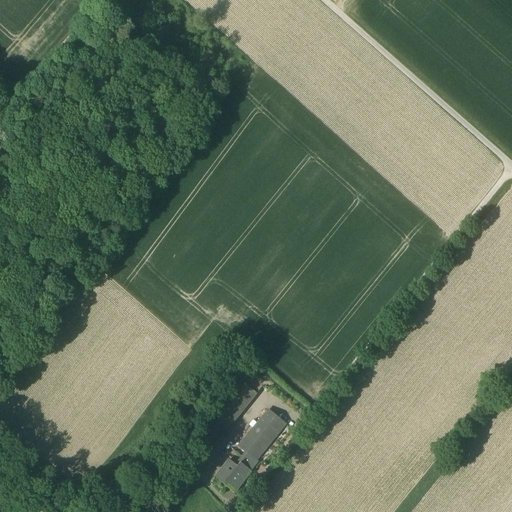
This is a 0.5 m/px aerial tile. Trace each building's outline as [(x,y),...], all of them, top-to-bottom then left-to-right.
[(237,378),(257,394),(263,387),(243,371),(237,378)] [(202,439),(213,448),(250,402),(251,402),(257,394),(237,378),(194,432),(197,435),(202,439)] [(268,411),(254,429),(239,447),(250,456),(256,461),(256,460),(271,443),(285,424),(268,411)] [(250,456),(246,460),(243,464),(251,470),(254,467),(258,462),(256,460),(256,461),(250,456)] [(217,477),(234,492),(252,471),(251,470),(243,464),(241,462),(238,466),(231,460),(217,477)] [(99,492),(114,511),(141,511),(119,484),(114,488),(110,483),(99,492)]
